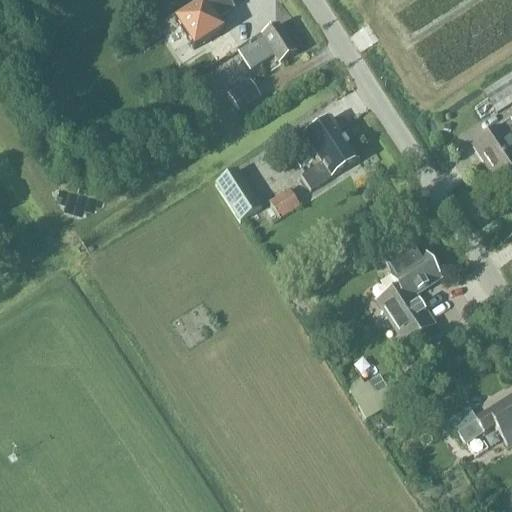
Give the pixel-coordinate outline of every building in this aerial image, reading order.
[(175,23),(193,52),(223,34),(215,22),(234,11),(227,0),(204,0),(186,11),(189,15),(175,23)] [(161,40),(150,22),(134,33),(145,50),(161,40)] [(295,55),(281,32),(239,57),(250,75),(273,60),(277,67),(295,55)] [(319,47),(306,55),(313,67),(326,59),(319,47)] [(237,115),(259,101),(249,86),(228,100),(237,115)] [(506,110),(493,89),(483,95),(496,116),(506,110)] [(312,196),(359,165),(330,120),(303,138),(321,166),(301,179),(312,196)] [(499,188),(511,179),(511,130),(509,126),(473,150),(499,188)] [(214,188),(238,226),(262,210),(237,172),(214,188)] [(279,223),(299,210),(289,194),(269,206),(279,223)] [(405,346),(432,328),(413,298),(440,282),(424,257),(419,260),(409,245),(381,262),(399,290),(379,303),(405,346)] [(440,372),(451,366),(445,357),(435,363),(440,372)] [(394,408),(378,380),(364,388),(360,381),(345,389),(365,424),(394,408)] [(465,448),(494,429),(507,449),(511,446),(511,401),(511,400),(476,423),(468,411),(449,424),(465,448)] [(511,511),(511,499),(500,508),(502,511),(511,511)]
